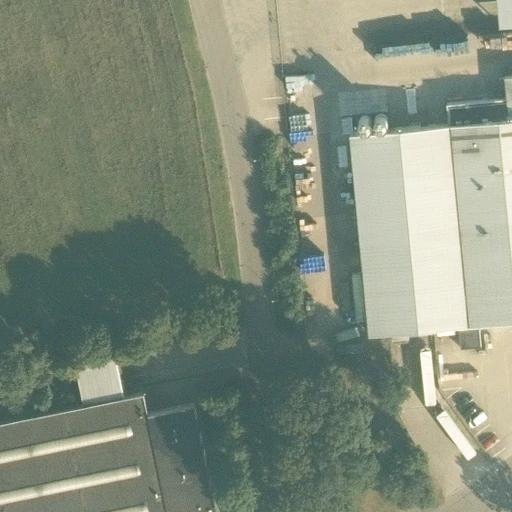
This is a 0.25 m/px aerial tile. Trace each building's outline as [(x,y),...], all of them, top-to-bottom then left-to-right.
[(388,42),(389,57),(421,56),(420,40),(388,42)] [(379,87),(372,57),(346,62),(352,92),(379,87)] [(511,73),(503,75),(505,96),(445,102),(447,122),(350,133),(369,334),(511,320),(511,73)] [(262,156),(251,158),(259,229),(270,228),(262,156)] [(461,349),(481,347),(479,327),(459,329),(461,349)] [(436,385),(435,385),(429,343),(420,344),(425,382),(426,382),(429,398),(437,396),(436,385)] [(146,412),(141,390),(0,419),(0,511),(217,511),(195,403),(146,412)] [(478,467),(489,459),(458,414),(446,422),(478,467)]
